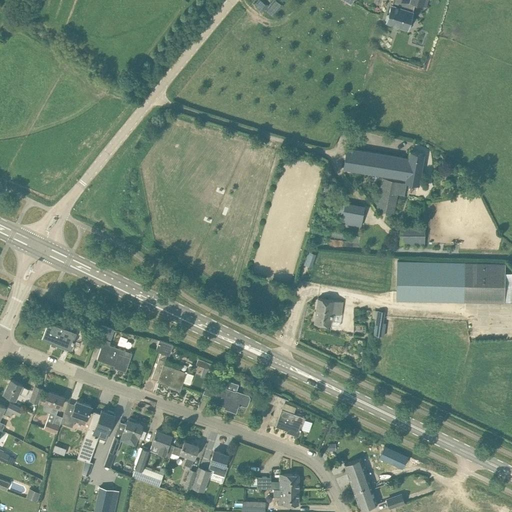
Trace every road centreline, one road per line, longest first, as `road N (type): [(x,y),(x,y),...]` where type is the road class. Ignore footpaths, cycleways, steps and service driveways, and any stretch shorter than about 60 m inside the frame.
road 1 (primary): [(511,474),(45,251)]
road 2 (residential): [(344,511),(309,456),(0,343)]
road 3 (unclassified): [(58,213),(235,0)]
